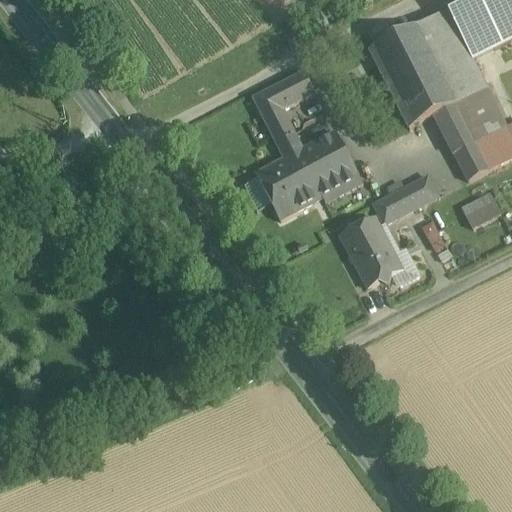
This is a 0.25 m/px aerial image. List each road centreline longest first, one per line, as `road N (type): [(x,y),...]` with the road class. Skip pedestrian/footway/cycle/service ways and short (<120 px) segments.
road 1 (secondary): [(412,511),(305,363),(13,0)]
road 2 (track): [(511,258),(305,363)]
